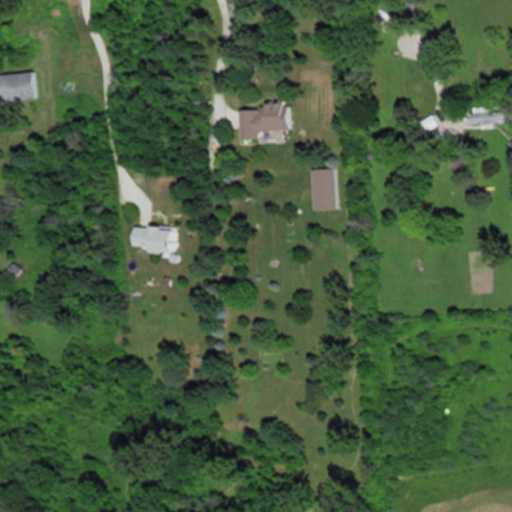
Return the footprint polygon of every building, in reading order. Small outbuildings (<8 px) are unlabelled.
[(402,31),(390,20),(385,25),(398,37),(402,31)] [(42,98),(41,71),(2,74),(4,101),(42,98)] [(244,105),(246,135),(297,133),(296,102),(244,105)] [(511,122),(511,108),(473,108),(473,122),(511,122)] [(340,167),(316,168),(316,209),(341,208),(340,167)] [(139,249),(188,249),(188,226),(139,226),(139,249)]
